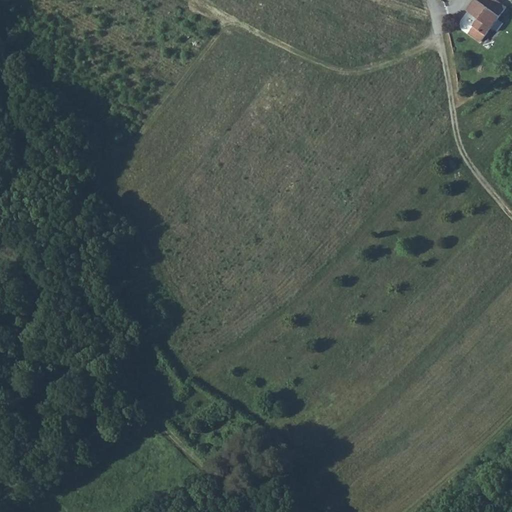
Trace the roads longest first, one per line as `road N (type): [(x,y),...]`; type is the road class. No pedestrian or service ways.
road 1 (track): [(0,71),(133,392),(194,457),(235,485)]
road 2 (track): [(511,212),(461,152),(440,35)]
